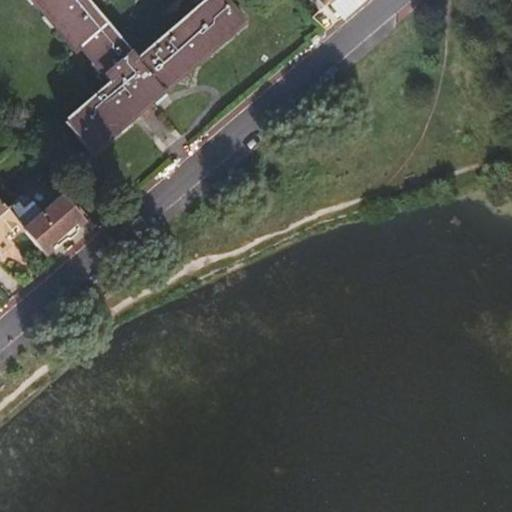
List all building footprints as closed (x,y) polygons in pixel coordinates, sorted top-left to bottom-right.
[(79,0),(26,0),(71,52),(77,49),(108,85),(62,125),(88,156),(243,23),(222,0),(206,0),(134,62),(79,0)] [(325,0),(341,17),(360,0),(325,0)] [(21,231),(44,257),(84,223),(63,198),(43,214),(29,198),(19,197),(4,210),(17,225),(21,231)] [(0,248),(12,239),(7,233),(17,225),(4,210),(0,205),(0,248)] [(12,239),(21,231),(17,225),(7,233),(12,239)]
